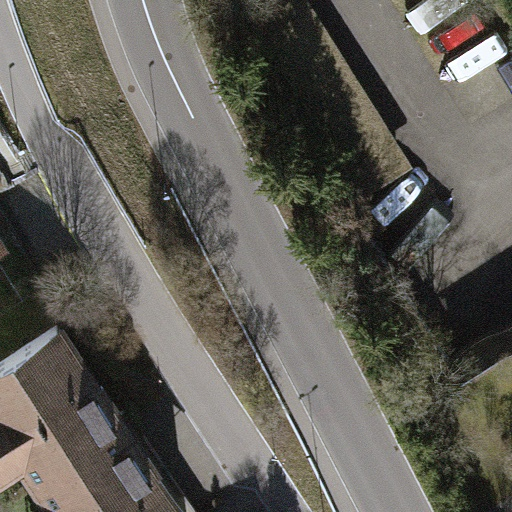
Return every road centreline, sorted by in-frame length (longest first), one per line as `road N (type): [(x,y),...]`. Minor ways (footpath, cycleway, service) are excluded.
road 1 (residential): [(0,17),(38,127),(291,511)]
road 2 (residential): [(392,511),(167,75),(144,0)]
